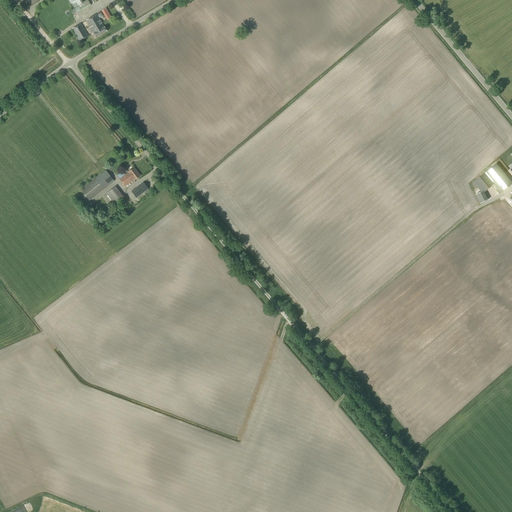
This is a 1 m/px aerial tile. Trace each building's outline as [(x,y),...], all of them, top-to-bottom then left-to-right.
[(68,0),(70,4),(71,3),(74,8),(71,10),(74,14),(76,13),(82,10),(82,11),(91,6),(88,0),(83,3),(81,0),(68,0)] [(107,20),(112,17),(107,8),(102,11),(107,20)] [(89,30),(101,23),(96,14),(86,21),(90,28),(89,28),(89,30)] [(101,23),(89,30),(92,34),(93,33),(95,38),(106,31),(104,27),(101,23)] [(79,41),(88,36),(81,24),(72,29),(79,41)] [(457,80),(462,86),(467,82),(462,76),(457,80)] [(469,82),(463,85),(472,100),(478,97),(469,82)] [(511,153),(511,152),(499,162),(503,168),(510,162),(511,164),(511,153)] [(511,182),(496,163),(496,164),(473,182),(481,192),(475,195),(480,204),(488,200),(484,192),(494,185),(497,189),(496,190),(500,194),(511,184),(511,182)] [(134,180),(140,176),(133,167),(128,172),(119,179),(125,187),(134,180)] [(89,201),(114,181),(105,171),(81,190),(89,201)] [(150,191),(148,189),(143,182),(131,191),(136,198),(145,191),(147,194),(150,191)] [(114,204),(123,197),(115,187),(106,193),(114,204)] [(500,209),(511,227),(511,214),(509,210),(505,212),(505,211),(503,212),(501,209),(500,209)]
